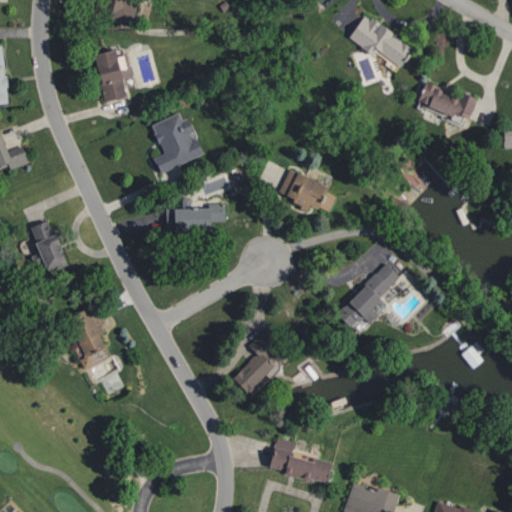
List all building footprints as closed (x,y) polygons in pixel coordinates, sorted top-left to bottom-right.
[(136,4),(122,0),(103,0),(100,16),(132,24),(136,4)] [(363,13),(347,37),(373,54),(376,49),(401,65),(414,46),(363,13)] [(0,43),(0,102),(9,102),(2,43),(0,43)] [(126,95),(115,48),(93,53),(104,100),(126,95)] [(451,116),(453,112),(469,117),(476,97),(459,91),(458,93),(424,81),(416,104),(451,116)] [(159,171),(201,153),(182,110),(150,123),(163,152),(153,156),(159,171)] [(511,128),(503,128),(503,146),(511,145),(511,128)] [(0,134),(7,150),(21,145),(28,161),(10,168),(6,161),(0,163),(0,134)] [(335,194),(326,191),(329,183),(287,168),(278,195),(308,206),(309,204),(329,211),(335,194)] [(224,220),(224,203),(207,202),(207,206),(190,206),(190,197),(182,197),(182,207),(165,207),(165,229),(210,229),(210,220),(224,220)] [(30,227),(48,274),(70,266),(49,218),(30,227)] [(399,275),(385,261),(336,312),(358,333),(378,312),(371,305),(399,275)] [(87,306),(105,345),(84,355),(65,316),(87,306)] [(231,376),(247,392),(275,367),(271,362),(277,357),(269,347),(276,341),(264,328),(247,344),(256,353),(231,376)] [(332,460),(293,450),(296,440),(277,435),(268,467),(325,483),(332,460)] [(342,511),(345,511),(391,511),(398,493),(376,486),(375,488),(352,481),(342,511)] [(506,511),(494,508),(492,511),(481,511),(437,498),(432,511),(506,511)]
